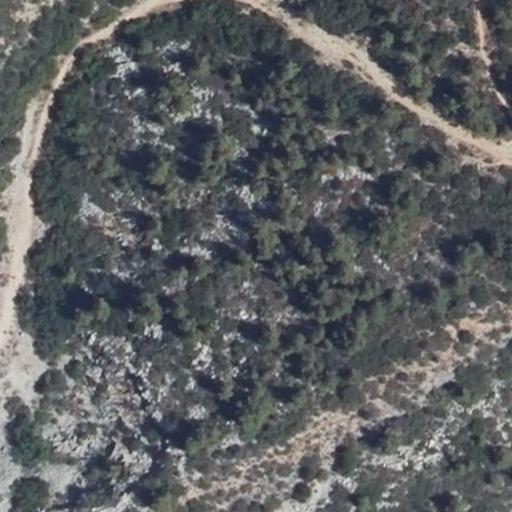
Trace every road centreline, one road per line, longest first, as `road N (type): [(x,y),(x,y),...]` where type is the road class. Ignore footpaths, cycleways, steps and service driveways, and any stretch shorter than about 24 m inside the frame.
road 1 (track): [(0,343),(14,315),(29,181),(58,80),(89,43),(148,5),(180,0)]
road 2 (track): [(240,0),(299,24),(421,110),(511,156)]
